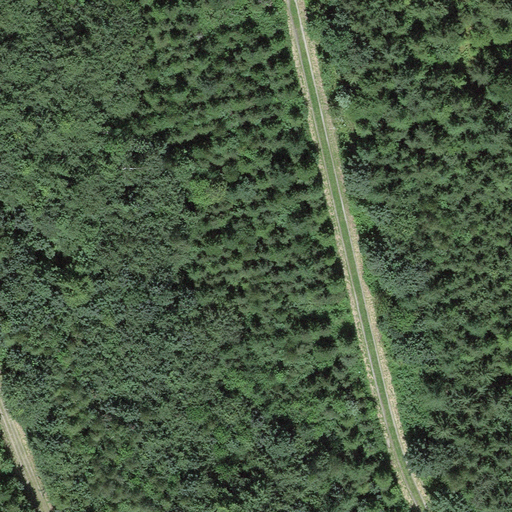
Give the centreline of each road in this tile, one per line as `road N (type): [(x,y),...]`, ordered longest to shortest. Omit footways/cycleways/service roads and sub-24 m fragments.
road 1 (track): [(286,0),(365,341),(417,511)]
road 2 (track): [(46,511),(0,397)]
